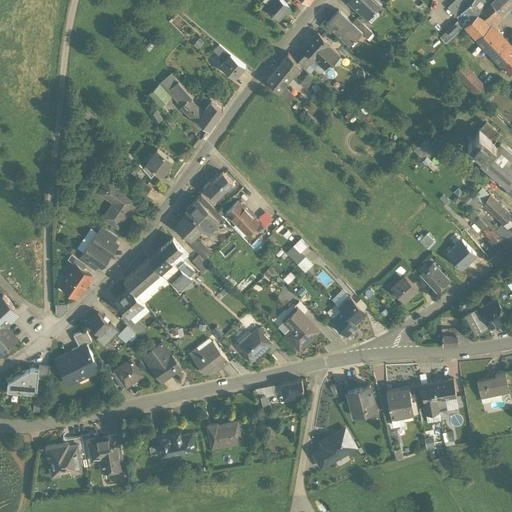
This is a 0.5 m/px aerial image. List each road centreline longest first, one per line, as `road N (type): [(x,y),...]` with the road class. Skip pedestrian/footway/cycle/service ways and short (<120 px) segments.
road 1 (residential): [(0,370),(62,328),(153,231),(326,0)]
road 2 (secondary): [(0,428),(70,425),(392,359)]
road 3 (track): [(76,0),(49,202),(48,319)]
road 4 (residential): [(392,359),(402,334),(511,249)]
road 5 (secondary): [(392,359),(511,346)]
